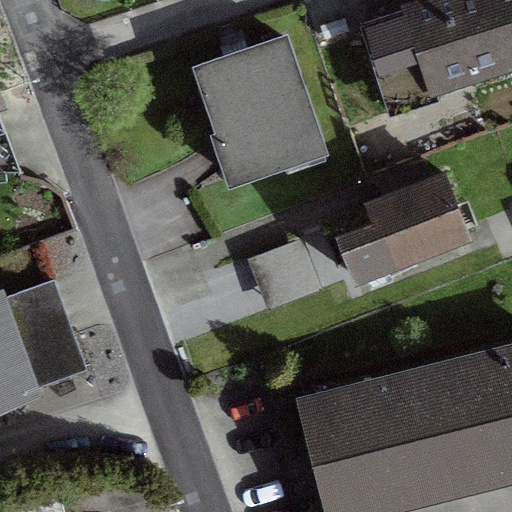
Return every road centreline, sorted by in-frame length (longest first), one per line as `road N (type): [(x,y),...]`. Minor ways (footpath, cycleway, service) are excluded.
road 1 (residential): [(40,47),(201,511)]
road 2 (residential): [(228,0),(91,44),(40,47)]
